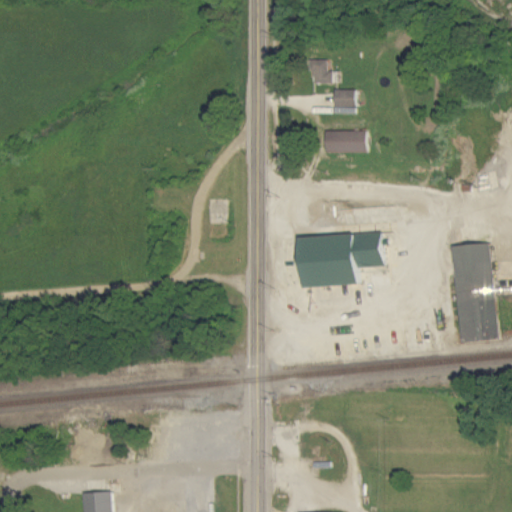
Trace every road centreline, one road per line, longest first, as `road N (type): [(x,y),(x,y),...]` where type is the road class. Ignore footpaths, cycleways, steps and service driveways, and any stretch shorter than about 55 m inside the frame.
road 1 (secondary): [(248,511),(257,0)]
road 2 (residential): [(16,477),(250,472)]
